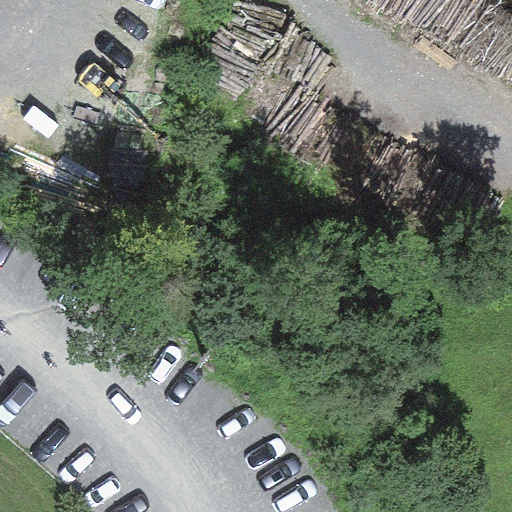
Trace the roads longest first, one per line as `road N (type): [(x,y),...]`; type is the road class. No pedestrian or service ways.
road 1 (unclassified): [(0,325),(138,433),(198,511)]
road 2 (track): [(306,0),(377,64),(511,150)]
